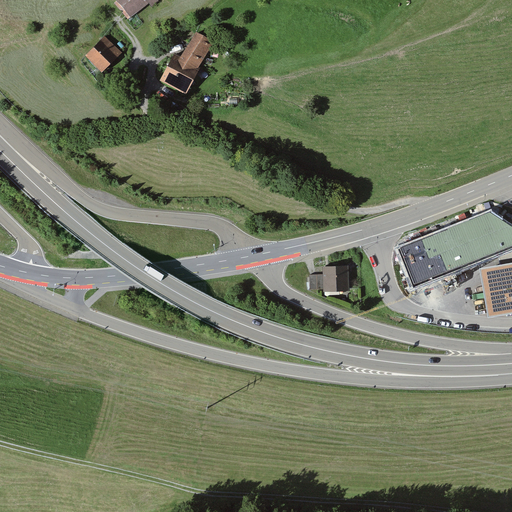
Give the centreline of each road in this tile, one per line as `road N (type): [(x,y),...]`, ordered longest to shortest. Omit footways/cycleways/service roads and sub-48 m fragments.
road 1 (secondary): [(0,150),(112,250),(175,292),(263,333),(407,364),(511,364)]
road 2 (track): [(0,442),(205,490),(463,511)]
road 3 (secondary): [(79,312),(202,352),(351,378),(485,381),(511,364)]
road 4 (secondary): [(242,258),(222,227),(104,211),(0,130)]
road 5 (secondary): [(511,349),(439,343),(328,313),(278,288),(263,253)]
road 6 (tertiary): [(263,253),(374,227),(503,179)]
road 7 (secondary): [(80,278),(242,258)]
